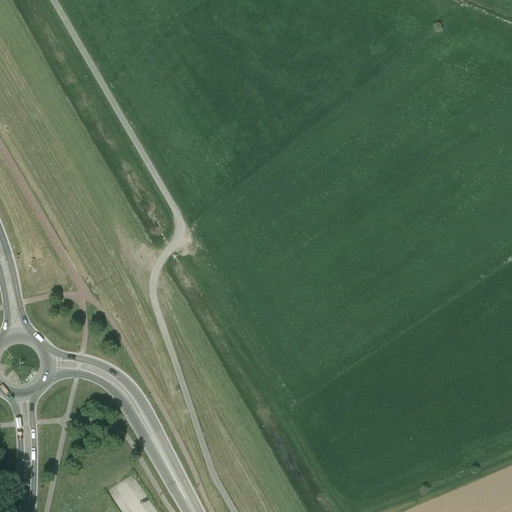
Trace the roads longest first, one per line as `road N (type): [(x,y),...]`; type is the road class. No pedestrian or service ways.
road 1 (unclassified): [(234,511),(211,471),(154,301),(153,278),(180,233),(177,216),(52,0)]
road 2 (tertiary): [(159,451),(148,414),(120,375),(44,350)]
road 3 (tertiary): [(48,375),(78,374),(110,388),(159,451)]
road 4 (secondary): [(32,511),(36,391)]
road 5 (secondary): [(10,393),(19,426),(20,511)]
